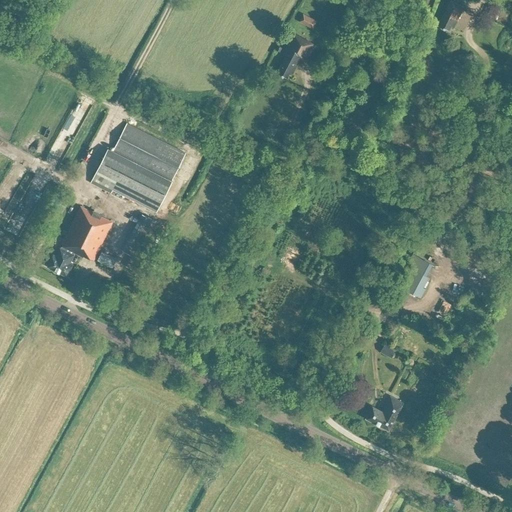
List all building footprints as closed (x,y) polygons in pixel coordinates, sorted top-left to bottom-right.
[(453,28),(464,7),(450,0),(438,25),(448,30),(450,26),(453,28)] [(496,19),(504,4),(494,0),(487,14),(496,19)] [(312,28),(316,21),(303,14),(299,21),(312,28)] [(306,60),(314,43),(293,33),(283,53),(286,54),(277,72),(287,78),(289,74),(292,75),(301,58),(306,60)] [(185,153),(126,123),(112,151),(108,148),(90,183),(111,194),(112,190),(156,212),(185,153)] [(93,260),(112,222),(80,206),(61,245),(66,248),(65,250),(60,247),(56,255),(53,254),(47,266),(66,276),(72,264),(70,262),(74,254),(69,252),(70,250),(83,256),(84,256),(93,260)] [(142,211),(122,249),(140,258),(160,221),(142,211)] [(112,267),(117,258),(102,251),(97,260),(112,267)] [(408,267),(398,286),(412,293),(418,296),(423,287),(422,287),(427,277),(422,274),(408,267)] [(479,295),(482,290),(471,285),(468,290),(479,295)] [(441,298),(440,304),(450,307),(452,301),(441,298)] [(391,358),(395,349),(384,344),(380,352),(391,358)] [(388,430),(403,402),(390,395),(382,411),(372,406),(366,418),(388,430)]
